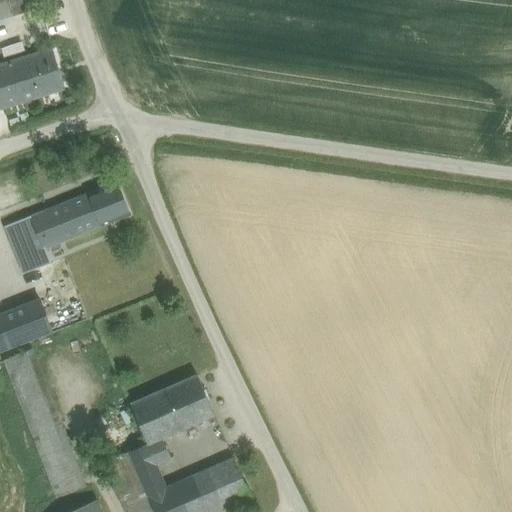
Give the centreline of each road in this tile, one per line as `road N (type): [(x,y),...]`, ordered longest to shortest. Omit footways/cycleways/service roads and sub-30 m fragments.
road 1 (track): [(309,511),(179,258),(120,118),(86,120),(0,150)]
road 2 (unclassified): [(511,173),(120,118),(75,0)]
